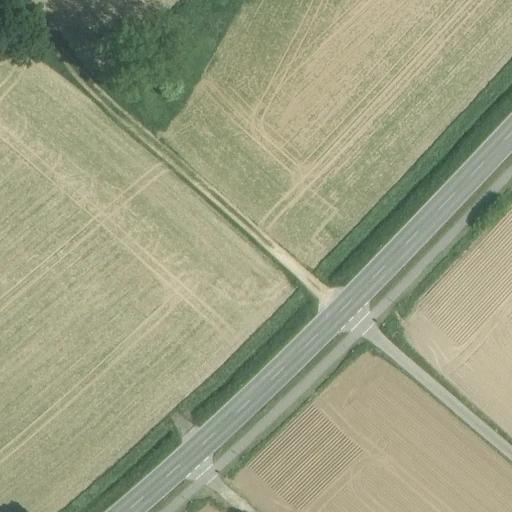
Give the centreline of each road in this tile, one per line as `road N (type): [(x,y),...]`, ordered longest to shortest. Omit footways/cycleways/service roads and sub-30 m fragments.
road 1 (track): [(90,81),(342,310)]
road 2 (secondary): [(126,511),(342,310)]
road 3 (secondary): [(342,310),(511,133)]
road 4 (unclassified): [(511,451),(342,310)]
